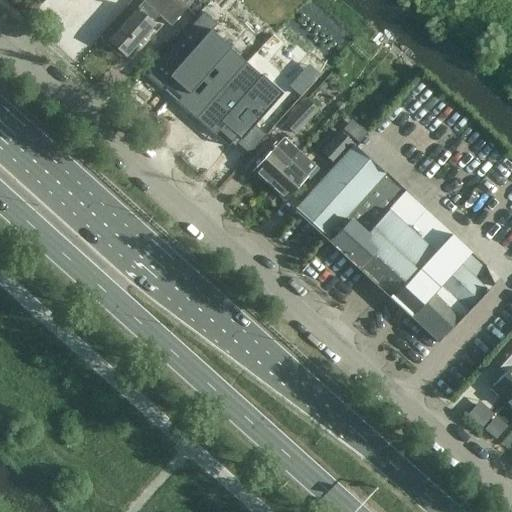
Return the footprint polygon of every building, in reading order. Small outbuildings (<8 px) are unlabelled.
[(171,26),(187,8),(177,0),(144,0),(108,40),(126,56),(154,24),(152,23),(159,15),(171,26)] [(188,66),(165,89),(188,111),(210,89),(188,66)] [(308,96),(285,120),(296,131),(319,107),(308,96)] [(222,145),(244,123),(222,100),(199,123),(222,145)] [(361,138),(368,129),(353,118),(346,128),(361,138)] [(334,164),(353,143),(339,130),(320,151),(334,164)] [(253,170),(269,185),(299,151),(283,137),(253,170)] [(460,264),(470,253),(353,145),(296,209),(327,237),(325,239),(369,281),(437,343),(469,310),(466,307),(441,284),(460,264)] [(299,151),(269,185),(285,199),(315,166),(299,151)] [(484,287),(460,264),(441,284),(466,307),(484,287)] [(491,388),(507,403),(511,396),(511,336),(490,361),(504,374),(491,388)]
